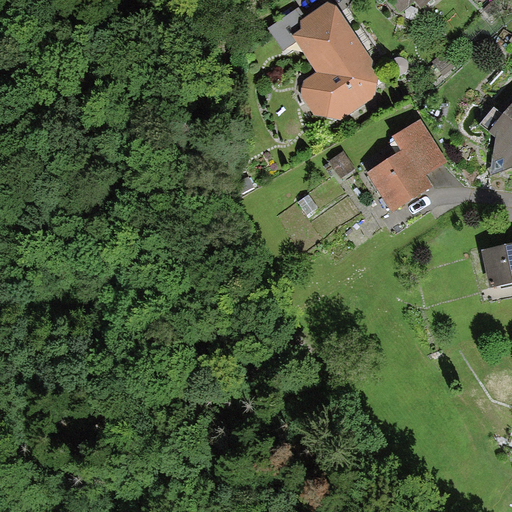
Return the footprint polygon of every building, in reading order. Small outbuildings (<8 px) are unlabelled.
[(430,0),(396,0),(411,17),(430,0)] [(301,37),(322,71),(317,75),(311,102),(317,112),(341,115),(374,93),(377,82),(334,16),(301,37)] [(511,111),(495,133),(497,169),(511,165),(511,111)] [(439,170),(412,129),(382,149),(391,163),(363,182),(387,218),(421,196),(414,186),(439,170)] [(511,248),(484,254),(491,287),(511,283),(511,248)]
